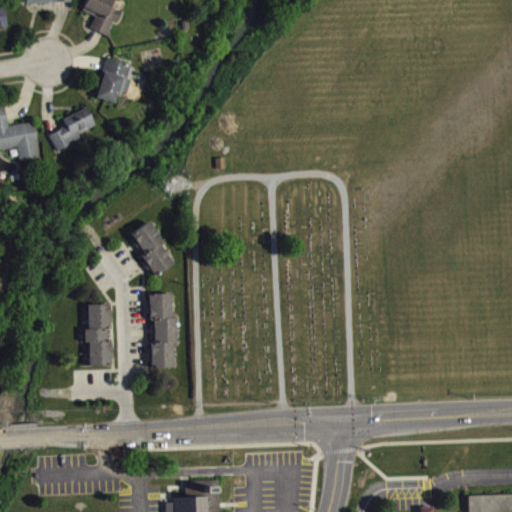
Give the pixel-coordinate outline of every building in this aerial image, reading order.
[(72,9),(72,0),(26,0),(26,8),(72,9)] [(108,41),(113,27),(118,29),(122,17),(112,13),(115,3),(106,0),(89,0),(83,17),(96,22),(91,34),(108,41)] [(96,103),(115,109),(118,99),(126,102),(131,85),(127,84),(132,70),(108,63),(96,103)] [(20,167),(40,164),(34,127),(9,131),(5,111),(0,112),(0,155),(17,152),(20,167)] [(58,156),(82,145),(79,140),(96,131),(87,113),(63,124),(66,131),(49,140),(58,156)] [(156,283),(175,269),(161,249),(164,247),(150,226),(131,240),(145,260),(142,263),(156,283)] [(175,373),(175,348),(178,348),(178,322),(173,322),(173,299),(151,299),(151,325),(154,325),(154,373),(175,373)] [(91,372),(113,371),(112,345),(108,345),(108,334),(112,334),(111,310),(88,310),(89,335),(85,335),(86,348),(90,348),(91,372)] [(180,479),(214,479),(214,509),(204,510),(204,511),(161,511),(161,501),(169,501),(168,496),(180,495),(180,479)] [(465,511),(465,493),(511,491),(511,511),(465,511)]
